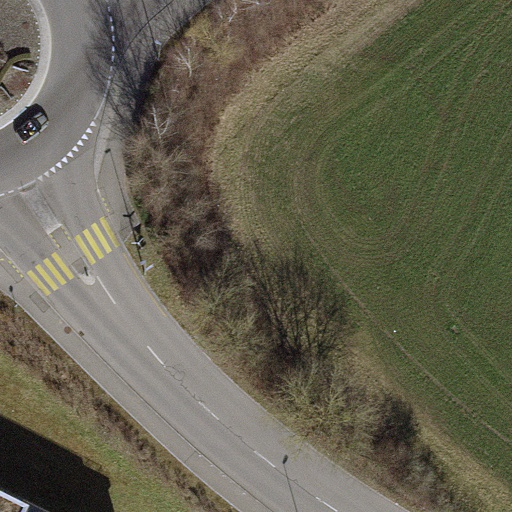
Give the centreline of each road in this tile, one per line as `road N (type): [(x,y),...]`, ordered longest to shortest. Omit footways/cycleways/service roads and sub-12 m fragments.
road 1 (residential): [(338,511),(227,428),(82,265),(11,154)]
road 2 (secondary): [(11,154),(43,132),(67,101),(80,64),(73,0)]
